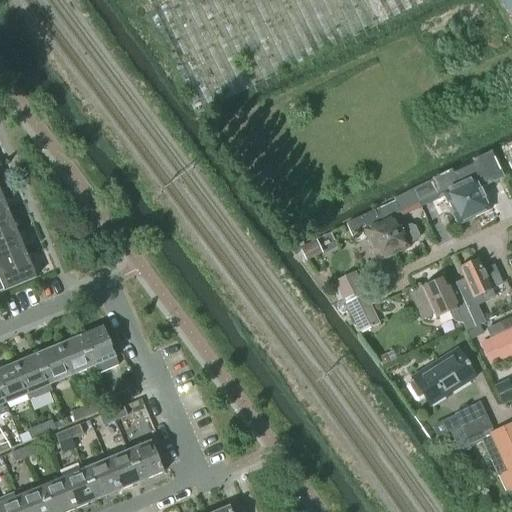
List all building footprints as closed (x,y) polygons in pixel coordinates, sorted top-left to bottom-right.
[(424,0),(140,0),(196,113),(424,0)] [(511,9),(511,0),(500,0),(506,12),(511,9)] [(492,154),(453,173),(473,217),(489,210),(478,186),(503,175),(499,166),(498,166),(493,156),(492,154)] [(442,193),(457,225),(473,217),(453,173),(451,173),(452,174),(431,184),(430,182),(412,190),(413,193),(418,204),(420,208),(429,204),(427,200),(442,193)] [(394,215),(399,213),(418,204),(413,193),(374,211),(374,213),(373,213),(393,255),(409,247),(408,244),(416,240),(418,235),(414,226),(409,224),(401,228),(394,215)] [(0,213),(0,239),(16,233),(6,211),(0,213)] [(377,262),(378,262),(393,255),(373,213),(346,226),(351,236),(362,231),(377,262)] [(0,239),(0,265),(25,255),(16,233),(0,239)] [(315,240),(300,247),(306,261),(321,254),(315,240)] [(0,265),(0,283),(3,291),(34,278),(25,255),(0,265)] [(459,268),(464,278),(454,283),(475,326),(484,322),(475,304),(492,296),(489,290),(490,288),(501,283),(493,265),(482,270),(477,259),(459,268)] [(333,281),(341,299),(361,289),(353,272),(333,281)] [(461,322),(465,331),(475,326),(454,283),(447,286),(443,278),(420,288),(428,305),(424,307),(428,316),(432,314),(434,318),(449,311),(449,314),(450,318),(453,322),(457,323),(461,322)] [(371,308),(364,295),(346,303),(358,329),(359,331),(373,324),(366,311),(371,308)] [(336,306),(336,308),(337,311),(339,312),(342,312),(344,311),(345,309),(346,306),(344,304),(342,302),(339,302),(337,303),(336,306)] [(490,339),(480,344),(490,365),(500,361),(501,363),(511,358),(511,316),(485,329),(489,338),(490,339)] [(115,358),(111,350),(101,326),(80,335),(93,367),(115,358)] [(478,326),(466,332),(470,339),(482,334),(478,326)] [(80,335),(58,345),(71,376),(93,367),(80,335)] [(58,345),(36,354),(49,385),(71,376),(58,345)] [(379,367),(396,358),(392,350),(387,346),(370,354),(379,367)] [(474,377),(456,349),(411,378),(412,379),(405,383),(405,388),(413,401),(417,402),(423,398),(428,405),(474,377)] [(36,354),(13,363),(27,394),(49,385),(36,354)] [(13,363),(0,368),(0,391),(5,404),(27,394),(13,363)] [(129,398),(125,389),(105,397),(109,406),(129,398)] [(98,411),(94,402),(83,406),(87,416),(98,411)] [(479,402),(453,414),(459,427),(484,415),(479,402)] [(70,411),(74,421),(87,416),(83,406),(70,411)] [(120,407),(111,411),(115,420),(124,417),(120,407)] [(100,427),(111,422),(115,420),(111,411),(96,417),(100,427)] [(456,428),(449,431),(459,454),(469,449),(469,447),(480,442),(496,477),(499,476),(510,501),(511,499),(511,423),(493,432),(490,428),(485,416),(484,415),(459,427),(456,428)] [(54,430),(50,420),(39,425),(43,434),(54,430)] [(26,430),(30,440),(43,434),(39,425),(26,430)] [(82,434),(78,425),(67,429),(71,439),(82,434)] [(54,435),(58,444),(71,439),(67,429),(54,435)] [(0,452),(10,448),(6,438),(0,440),(0,452)] [(162,473),(149,441),(127,450),(140,482),(162,473)] [(38,452),(34,443),(23,447),(27,457),(38,452)] [(10,453),(14,462),(27,457),(23,447),(10,453)] [(140,482),(127,450),(105,459),(118,491),(140,482)] [(96,500),(118,491),(105,459),(83,469),(96,500)] [(75,509),(96,500),(83,469),(61,478),(75,509)] [(49,511),(67,511),(75,509),(61,478),(39,487),(49,511)] [(24,511),(49,511),(39,487),(18,496),(24,511)] [(0,511),(24,511),(18,496),(0,503),(0,511)]
